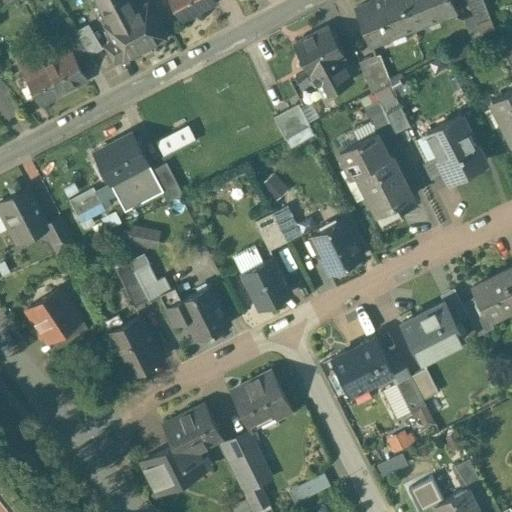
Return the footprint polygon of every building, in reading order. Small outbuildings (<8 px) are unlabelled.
[(129,0),(96,0),(109,23),(105,24),(114,40),(105,44),(114,59),(122,55),(123,58),(164,37),(146,3),(135,9),(129,0)] [(171,0),(181,18),(215,0),(214,0),(171,0)] [(371,0),(355,7),(370,43),(389,36),(388,34),(412,25),(402,0),(371,0)] [(402,0),(412,25),(436,15),(437,17),(455,10),(450,0),(402,0)] [(482,0),(466,0),(472,14),(476,23),(490,17),(482,0)] [(472,14),(462,18),(470,37),(480,33),(476,23),(472,14)] [(87,23),(76,30),(77,32),(90,54),(102,47),(87,23)] [(327,25),(294,42),(311,73),(319,69),(330,89),(351,79),(340,58),(343,56),(327,25)] [(77,32),(63,39),(68,49),(70,48),(82,71),(96,63),(90,54),(77,32)] [(511,37),(499,44),(511,68),(511,37)] [(68,49),(43,62),(38,53),(18,63),(24,74),(18,78),(26,94),(33,90),(40,103),(68,88),(68,89),(87,79),(82,71),(70,48),(68,49)] [(373,53),(358,59),(371,91),(385,83),(373,53)] [(211,101),(230,135),(275,110),(256,76),(211,101)] [(511,87),(491,98),(502,121),(497,124),(507,144),(511,141),(511,87)] [(409,124),(395,95),(380,102),(395,131),(409,124)] [(380,102),(378,98),(363,106),(380,139),(395,131),(380,102)] [(298,102),(273,115),(284,138),(309,125),(298,102)] [(460,113),(426,130),(427,131),(428,131),(439,152),(437,153),(447,172),(464,163),(466,167),(483,159),(460,113)] [(190,120),(159,136),(183,184),(230,160),(216,132),(200,140),(190,120)] [(380,149),(372,131),(339,148),(352,174),(356,172),(356,171),(387,155),(383,147),(380,149)] [(131,132),(93,152),(109,182),(110,182),(147,162),(131,132)] [(387,155),(356,171),(356,172),(376,211),(377,212),(395,203),(411,195),(390,154),(387,155)] [(182,193),(166,161),(151,169),(162,190),(161,190),(166,201),(182,193)] [(147,162),(110,182),(124,209),(161,190),(162,190),(151,169),(147,162)] [(27,186),(0,200),(0,202),(11,223),(7,225),(15,241),(43,227),(48,224),(47,222),(42,213),(41,213),(32,196),(33,195),(27,186)] [(92,186),(68,198),(76,213),(100,200),(92,186)] [(287,203),(272,210),(287,239),(301,232),(287,203)] [(395,203),(377,212),(376,211),(374,212),(381,226),(402,216),(395,203)] [(272,210),(258,217),(273,246),(287,239),(272,210)] [(60,216),(47,222),(48,224),(43,227),(56,252),(74,242),(60,216)] [(343,217),(310,233),(311,234),(311,235),(313,234),(320,247),(318,248),(320,253),(329,271),(348,262),(348,261),(362,254),(343,217)] [(161,243),(163,224),(134,221),(132,240),(161,243)] [(320,247),(313,234),(311,235),(311,234),(304,238),(311,252),(317,255),(320,253),(318,248),(320,247)] [(272,255),(241,271),(259,307),(290,291),(272,255)] [(129,260),(115,267),(134,305),(149,298),(134,269),(129,260)] [(164,274),(156,278),(149,262),(134,269),(149,298),(160,292),(170,287),(170,286),(164,274)] [(511,265),(472,285),(488,318),(511,305),(511,265)] [(181,298),(179,298),(187,313),(185,314),(185,316),(196,337),(210,330),(210,331),(228,322),(215,295),(216,295),(210,283),(181,298)] [(170,287),(160,292),(174,322),(185,316),(185,314),(187,313),(179,298),(181,298),(174,284),(170,286),(170,287)] [(59,286),(27,307),(47,339),(49,338),(80,317),(59,286)] [(444,300),(412,316),(412,315),(402,320),(420,357),(462,336),(444,300)] [(140,314),(106,331),(127,373),(161,356),(140,314)] [(81,317),(49,338),(56,348),(88,327),(81,317)] [(374,334),(331,356),(349,391),(392,369),(374,334)] [(426,366),(410,373),(422,397),(423,397),(423,396),(436,390),(437,390),(426,366)] [(271,368),(241,383),(242,384),(231,389),(250,428),(291,407),(271,368)] [(422,397),(410,373),(395,381),(410,410),(425,402),(422,397)] [(204,402),(163,422),(173,443),(180,456),(181,455),(221,436),(204,402)] [(396,448),(417,437),(410,424),(389,435),(396,448)] [(250,436),(248,431),(237,437),(253,468),(266,461),(255,438),(250,436)] [(237,437),(224,444),(244,485),(258,478),(253,468),(237,437)] [(173,443),(141,459),(157,490),(190,473),(181,455),(180,456),(173,443)] [(468,455),(454,462),(465,485),(467,484),(478,507),(491,500),(468,455)] [(292,483),(297,496),(334,482),(328,469),(292,483)] [(258,478),(244,485),(255,507),(269,500),(258,478)] [(465,485),(433,501),(438,511),(480,511),(478,507),(467,484),(465,485)]
